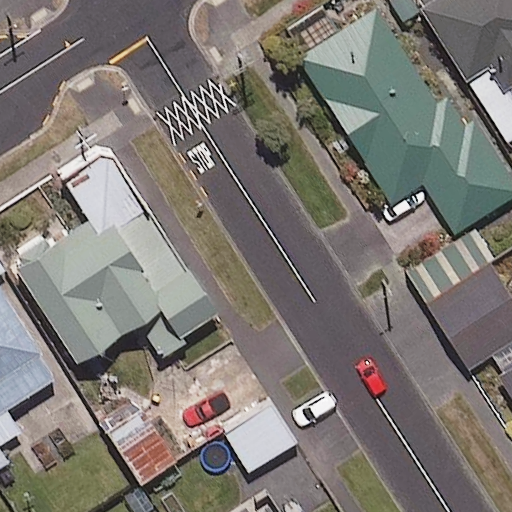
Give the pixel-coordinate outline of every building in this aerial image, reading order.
[(511,0),(416,0),(415,1),(506,140),(511,136),(511,0)] [(454,132),(375,9),(298,59),(391,202),(423,182),(455,232),(511,195),(511,179),(473,120),(454,132)] [(61,179),(86,217),(51,240),(46,233),(8,258),(77,362),(139,321),(162,355),(185,340),(182,335),(215,314),(106,149),(61,179)] [(408,268),(428,301),(493,259),(473,227),(408,268)] [(0,471),(16,461),(3,441),(18,431),(4,408),(54,376),(0,291),(0,274),(7,271),(0,260),(0,471)] [(511,338),(511,298),(491,265),(429,305),(469,367),(511,338)] [(511,343),(490,359),(511,391),(511,343)] [(141,482),(197,448),(190,435),(168,447),(144,407),(134,413),(126,401),(101,416),(141,482)] [(295,442),(270,401),(224,430),(248,470),(295,442)]
